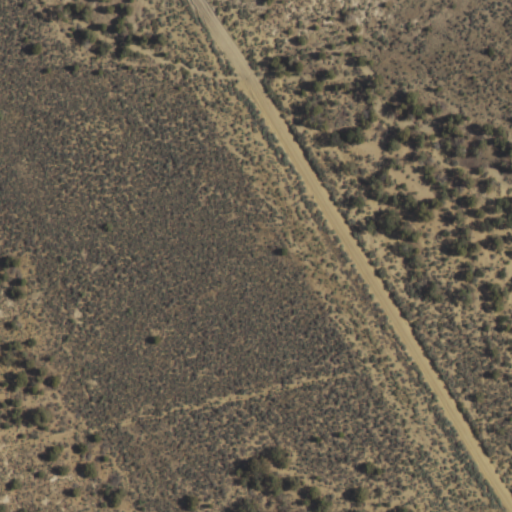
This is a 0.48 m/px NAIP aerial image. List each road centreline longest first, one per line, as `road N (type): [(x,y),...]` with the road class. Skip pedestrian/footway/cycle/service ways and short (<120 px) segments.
road 1 (tertiary): [(472,511),(454,469),(247,186),(147,0)]
road 2 (residential): [(388,379),(0,495)]
